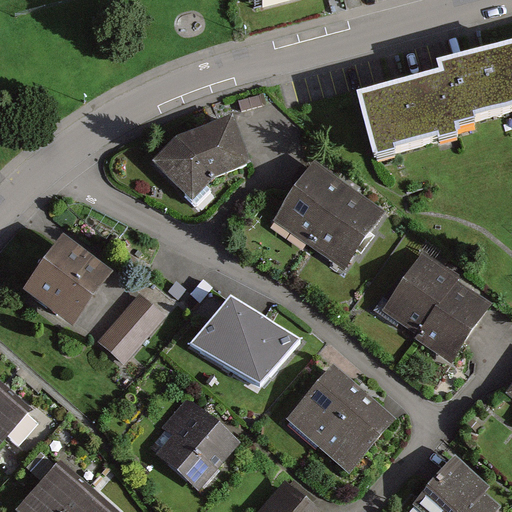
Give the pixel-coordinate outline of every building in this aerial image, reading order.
[(511,56),(441,75),(444,85),(458,138),(479,132),(477,126),(511,116),(511,56)] [(458,138),(444,85),(361,107),(377,170),(399,164),(397,157),(443,145),(444,151),(461,146),(458,138)] [(194,207),(216,182),(251,170),(235,122),(177,142),(153,166),(194,207)] [(389,215),(317,167),(277,225),(350,274),(389,215)] [(114,275),(63,238),(23,293),(73,330),(114,275)] [(463,284),(428,258),(387,315),(422,340),(463,284)] [(455,366),(494,311),(461,288),(422,343),(455,366)] [(125,367),(167,319),(141,296),(98,344),(125,367)] [(302,343),(231,301),(190,348),(260,389),(302,343)] [(397,423),(335,371),(289,425),(351,477),(397,423)] [(0,451),(34,413),(3,387),(0,390),(0,451)] [(200,493),(239,446),(186,401),(147,448),(200,493)] [(416,511),(500,511),(502,510),(485,496),(491,489),(456,460),(414,509),(416,511)] [(70,511),(90,487),(60,463),(20,511),(70,511)] [(317,511),(284,484),(259,511),(317,511)] [(119,511),(120,511),(90,487),(70,511),(119,511)]
